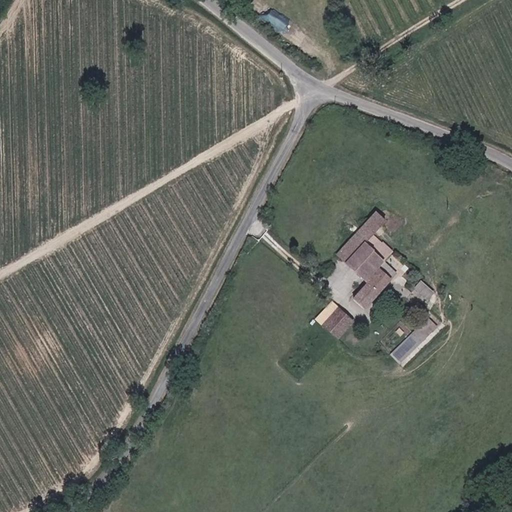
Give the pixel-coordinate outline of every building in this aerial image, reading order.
[(367,224),(373,230),(379,223),(370,214),(334,255),(338,259),(367,224)] [(367,224),(338,259),(366,285),(352,301),(364,311),(396,275),(381,263),(389,254),(369,235),(373,230),(367,224)] [(414,297),(423,288),(419,283),(410,293),(414,297)] [(338,312),(332,306),(317,323),(323,329),(338,312)] [(338,312),(323,329),(336,342),(352,324),(338,312)] [(430,343),(449,321),(438,312),(418,336),(420,335),(430,343)] [(417,360),(430,343),(420,335),(418,336),(406,350),(417,360)]
